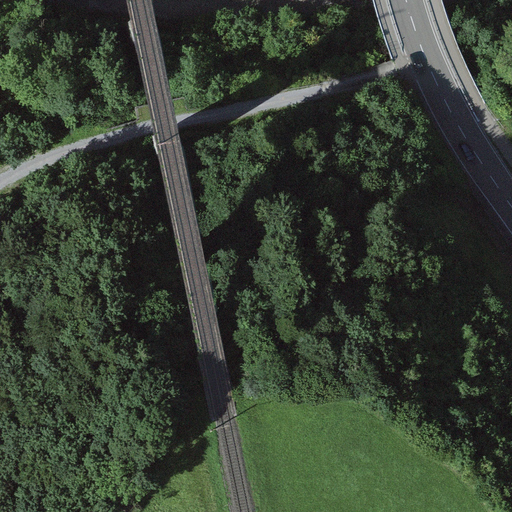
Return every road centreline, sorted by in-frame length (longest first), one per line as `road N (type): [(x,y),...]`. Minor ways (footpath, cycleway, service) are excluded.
road 1 (track): [(0,178),(153,127),(403,69)]
road 2 (primary): [(406,0),(446,101),(511,206)]
